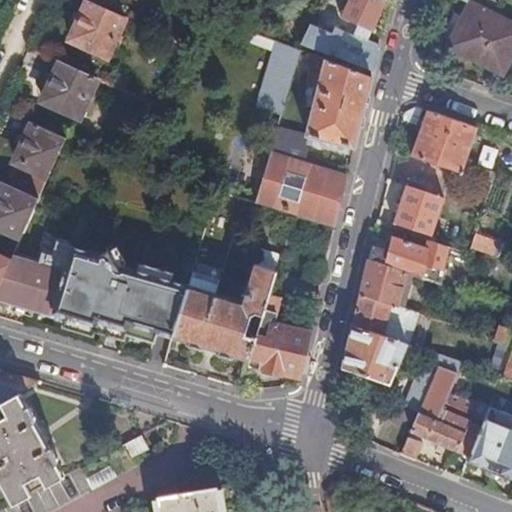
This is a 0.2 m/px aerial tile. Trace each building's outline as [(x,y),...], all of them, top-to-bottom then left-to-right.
[(333,33),(310,24),(302,43),(347,61),(373,71),(379,46),(368,41),(384,0),(348,0),(341,17),(358,24),(353,35),(336,27),(333,33)] [(107,56),(124,17),(89,1),(71,39),(107,56)] [(456,25),(445,44),(482,64),(484,60),(504,71),(511,56),(511,24),(472,3),(465,17),(456,12),(451,22),(456,25)] [(266,25),(249,18),(244,29),(262,36),(266,25)] [(264,37),(261,45),(277,51),(280,43),(264,37)] [(280,43),(277,51),(260,109),(283,116),(302,51),(292,47),(280,43)] [(329,59),(316,55),(308,84),(318,87),(307,135),(311,136),(355,148),(371,77),(345,65),(329,59)] [(97,78),(61,62),(44,100),(80,117),(97,78)] [(406,113),(404,120),(419,124),(425,107),(420,105),(406,113)] [(431,109),(415,155),(463,171),(479,126),(449,115),(431,109)] [(16,162),(18,163),(48,177),(66,138),(33,123),(16,162)] [(308,151),(311,136),(307,135),(280,128),(257,203),(294,214),(336,227),(348,176),(326,170),(329,158),(308,151)] [(48,177),(18,163),(8,184),(39,198),(48,177)] [(39,198),(8,184),(6,184),(0,196),(0,227),(21,237),(39,198)] [(408,185),(396,222),(434,236),(447,198),(408,185)] [(478,232),(473,246),(495,253),(500,240),(478,232)] [(408,272),(442,283),(453,247),(432,240),(429,249),(394,238),(391,251),(374,245),(371,259),(408,272)] [(11,259),(0,283),(0,295),(83,321),(109,251),(101,256),(59,242),(55,257),(44,253),(40,265),(12,257),(11,259)] [(131,323),(174,336),(188,286),(123,266),(119,269),(109,251),(83,321),(96,325),(98,320),(128,329),(131,323)] [(0,283),(11,259),(0,254),(0,283)] [(400,306),(408,272),(371,259),(367,275),(363,293),(400,306)] [(242,303),(216,295),(188,286),(174,336),(250,360),(251,356),(256,338),(246,334),(251,316),(256,314),(263,316),(269,294),(277,270),(254,264),(242,303)] [(355,326),(409,344),(420,313),(400,306),(363,293),(358,311),(355,326)] [(273,323),(282,297),(277,296),(269,294),(263,316),(256,338),(251,356),(264,360),(262,367),(300,376),(306,350),(310,333),(273,323)] [(317,305),(305,302),(301,320),(312,323),(317,305)] [(510,344),(511,339),(511,327),(503,324),(497,339),(510,344)] [(414,359),(419,347),(409,344),(355,326),(351,343),(345,368),(393,385),(405,356),(414,359)] [(422,413),(439,421),(444,410),(451,393),(464,362),(440,354),(435,353),(432,352),(428,364),(430,364),(426,374),(420,372),(406,404),(406,406),(416,410),(420,401),(425,403),(421,413),(422,413)] [(0,403),(20,392),(41,380),(1,369),(0,370),(0,403)] [(0,481),(12,504),(31,494),(25,482),(39,474),(46,486),(65,476),(20,392),(0,403),(7,415),(0,419),(0,481)] [(471,455),(469,461),(495,471),(511,429),(511,414),(492,407),(478,438),(471,455)] [(421,413),(413,431),(471,455),(478,438),(454,427),(458,416),(444,410),(439,421),(422,413),(421,413)] [(511,429),(495,471),(511,477),(511,429)] [(143,435),(125,444),(132,457),(150,448),(143,435)] [(425,443),(411,437),(403,455),(417,460),(425,443)] [(157,496),(159,511),(220,511),(216,486),(157,496)]
